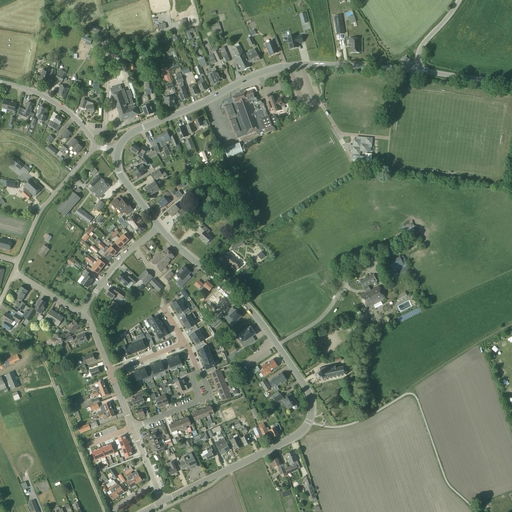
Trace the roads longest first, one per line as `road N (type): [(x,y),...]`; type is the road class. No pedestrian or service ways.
road 1 (tertiary): [(162,503),(301,431),(310,401),(246,307),(157,223)]
road 2 (tertiary): [(116,151),(130,132),(270,69),(386,68)]
road 3 (track): [(103,511),(45,367)]
road 4 (residential): [(12,271),(42,208),(95,145)]
road 5 (track): [(511,323),(406,393)]
